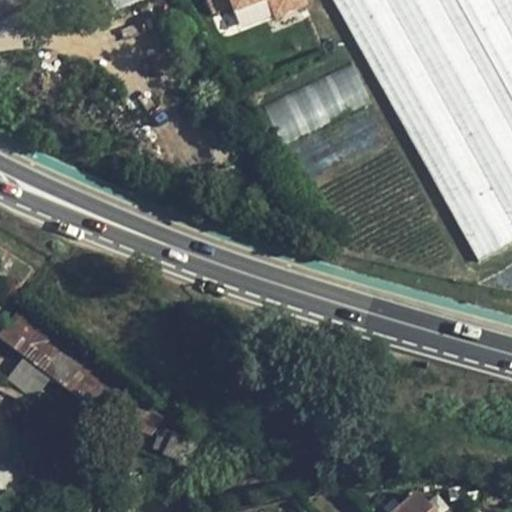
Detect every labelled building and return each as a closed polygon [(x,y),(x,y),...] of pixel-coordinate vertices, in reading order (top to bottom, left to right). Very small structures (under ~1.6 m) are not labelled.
[(111,0),(115,10),(141,0),(111,0)] [(208,0),(214,14),(232,7),(235,14),(269,0),(276,17),(306,6),(304,0),(208,0)] [(511,0),(341,0),(467,255),(511,233),(511,0)] [(277,134),(367,104),(356,71),(266,100),(277,134)] [(24,307),(1,337),(100,418),(152,435),(165,419),(24,307)] [(7,378),(37,397),(49,378),(20,359),(7,378)] [(0,497),(0,506),(4,511),(6,511),(20,502),(10,490),(0,497)] [(392,511),(422,511),(409,497),(392,511)]
